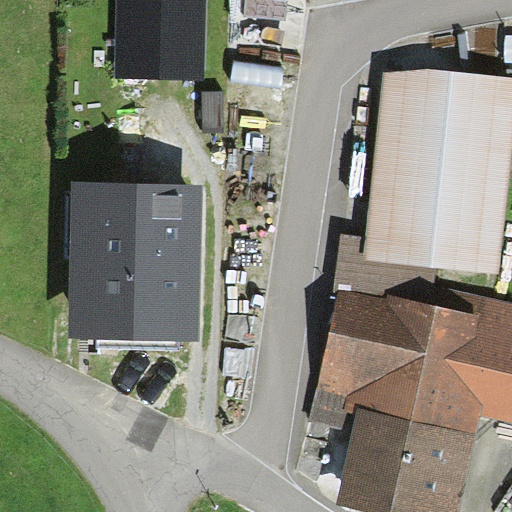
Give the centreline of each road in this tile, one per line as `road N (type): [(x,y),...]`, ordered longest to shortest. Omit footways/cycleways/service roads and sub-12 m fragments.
road 1 (residential): [(246,483),(262,449),(326,69),(352,26),(462,0)]
road 2 (residential): [(246,483),(116,427)]
road 3 (residential): [(116,427),(0,364)]
